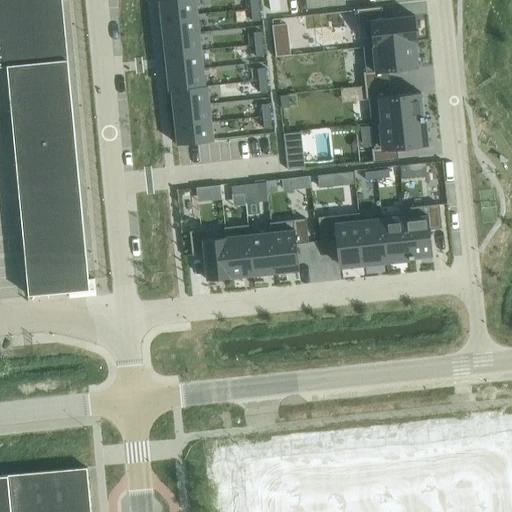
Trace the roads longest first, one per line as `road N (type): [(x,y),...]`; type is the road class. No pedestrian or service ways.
road 1 (residential): [(121,322),(471,284)]
road 2 (residential): [(132,404),(479,363)]
road 3 (residential): [(121,322),(96,0)]
road 4 (residential): [(443,0),(471,284)]
road 5 (unclassified): [(132,404),(0,416)]
